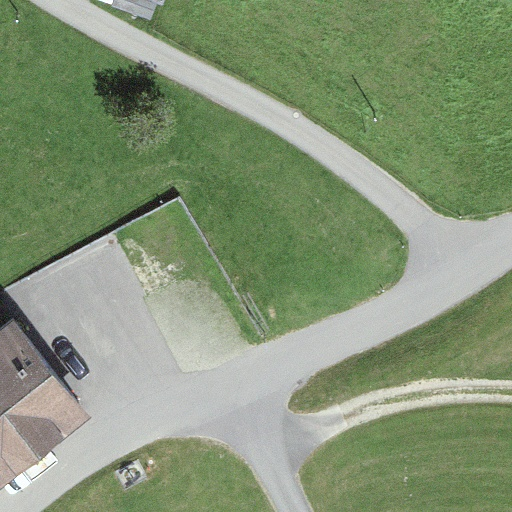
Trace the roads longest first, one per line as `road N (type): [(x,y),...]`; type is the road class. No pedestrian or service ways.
road 1 (unclassified): [(23,511),(467,270),(511,228)]
road 2 (track): [(294,444),(402,401),(511,405)]
